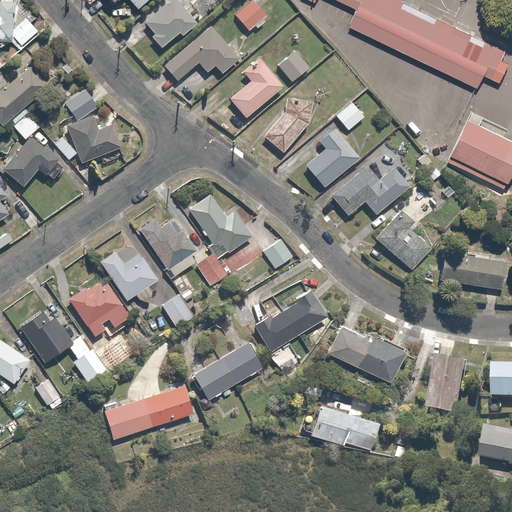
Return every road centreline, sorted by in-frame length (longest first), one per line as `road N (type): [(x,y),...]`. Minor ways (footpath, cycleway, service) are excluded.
road 1 (residential): [(511,329),(438,320),(383,298),(260,190),(189,141)]
road 2 (residential): [(189,141),(0,280)]
road 3 (residential): [(189,141),(56,0)]
